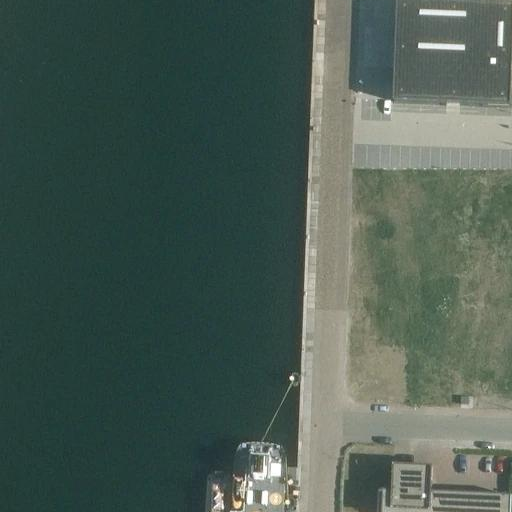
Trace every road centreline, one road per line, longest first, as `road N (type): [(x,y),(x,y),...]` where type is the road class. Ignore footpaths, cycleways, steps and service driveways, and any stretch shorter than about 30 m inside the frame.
road 1 (unclassified): [(327,420),(344,0)]
road 2 (unclassified): [(511,429),(327,420)]
